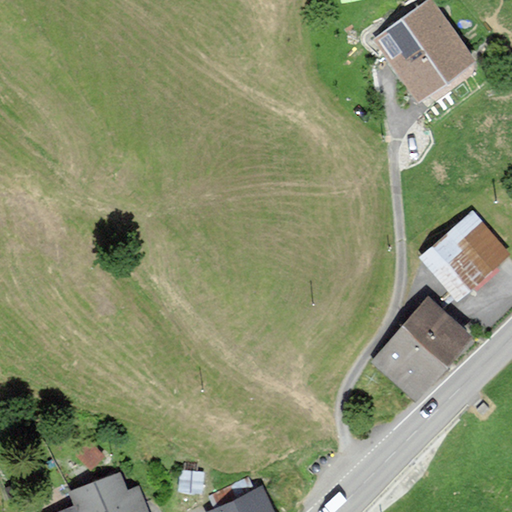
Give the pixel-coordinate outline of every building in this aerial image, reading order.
[(430,0),(429,0),(381,37),(420,90),(470,53),(430,0)] [(474,207),(417,253),(454,298),(511,252),(474,207)] [(430,296),(406,322),(446,358),(470,332),(430,296)] [(414,394),(446,358),(406,322),(374,358),(414,394)] [(70,490),(76,505),(78,511),(148,511),(137,484),(128,488),(122,470),(70,490)] [(273,511),(261,486),(208,510),(209,511),(273,511)]
